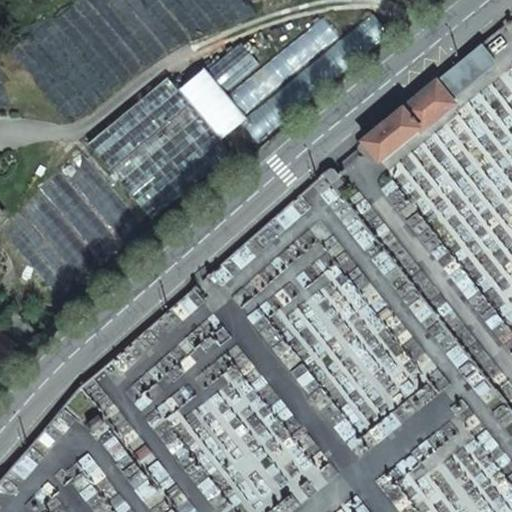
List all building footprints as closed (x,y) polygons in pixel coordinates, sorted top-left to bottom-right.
[(244,45),(226,60),(210,74),(227,95),(262,66),(244,45)] [(456,63),(472,81),(491,66),(476,47),(456,63)] [(456,63),(363,139),(371,149),(379,157),(417,127),(419,129),(445,109),(443,106),(451,100),(450,98),(472,81),(456,63)] [(153,221),(234,155),(172,79),(91,143),(153,221)] [(338,173),(332,178),(345,194),(354,186),(347,177),(343,180),(338,173)] [(16,308),(5,319),(26,342),(38,331),(16,308)] [(0,337),(0,365),(14,349),(0,337)]
